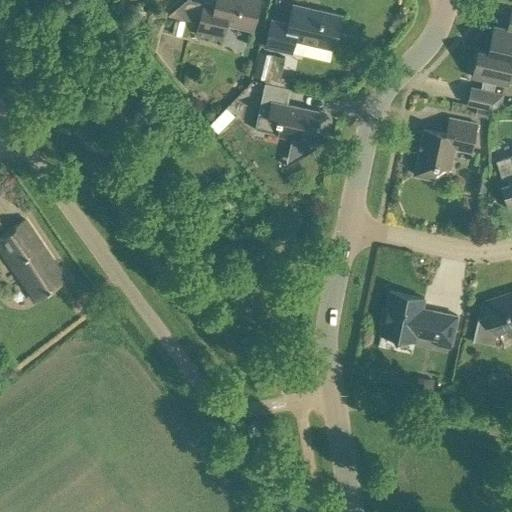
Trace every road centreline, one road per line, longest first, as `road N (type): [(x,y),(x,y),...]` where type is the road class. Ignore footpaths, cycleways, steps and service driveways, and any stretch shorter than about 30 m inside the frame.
road 1 (residential): [(0,114),(212,400),(250,410),(331,395)]
road 2 (unclassified): [(345,226),(376,104),(435,35),(446,0)]
road 3 (unclassified): [(331,395),(324,340),(345,226)]
road 4 (residential): [(345,226),(463,252),(511,248)]
